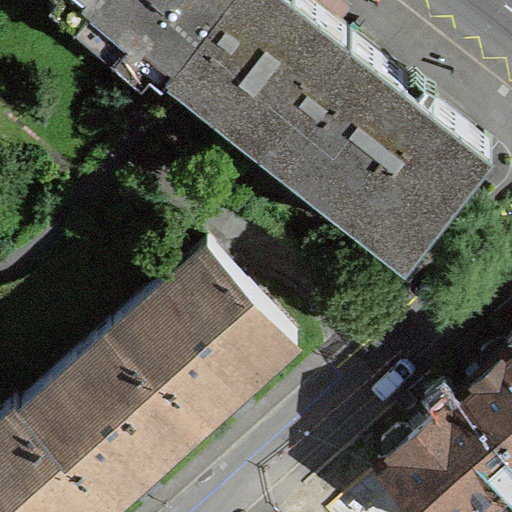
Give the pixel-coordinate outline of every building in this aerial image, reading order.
[(84,0),(160,64),(166,56),(209,0),(84,0)] [(357,28),(321,0),(209,0),(166,56),(234,109),(270,138),(357,28)] [(405,244),(492,134),(357,28),(270,138),(358,207),(405,244)] [(208,227),(111,313),(201,413),(231,386),(297,327),(208,227)] [(19,396),(102,493),(105,499),(139,468),(201,413),(111,313),(19,396)] [(511,330),(509,327),(508,330),(497,331),(489,338),(481,345),(480,356),(483,359),(461,379),(511,436),(511,330)] [(384,448),(378,454),(324,504),(330,511),(494,511),(484,501),(511,475),(511,436),(461,379),(420,416),(411,424),(408,421),(397,420),(381,435),(381,445),(384,448)] [(81,511),(102,493),(19,396),(16,390),(0,404),(0,511),(81,511)]
